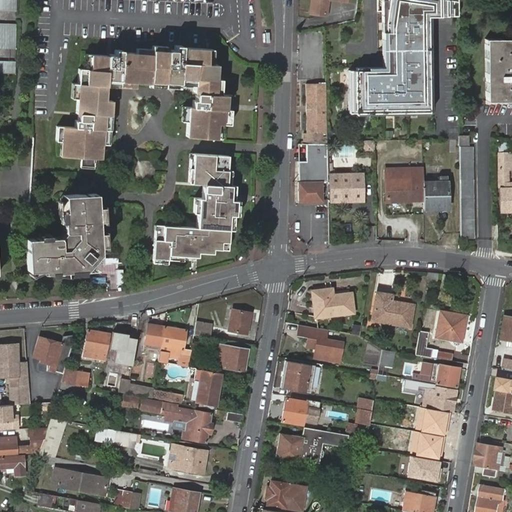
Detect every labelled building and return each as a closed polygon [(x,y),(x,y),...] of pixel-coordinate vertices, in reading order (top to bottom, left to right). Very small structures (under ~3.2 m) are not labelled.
[(0,0),(0,7),(17,9),(17,0),(0,0)] [(310,0),(309,14),(327,15),(327,0),(339,0),(344,1),(344,0),(310,0)] [(457,17),(457,0),(379,0),(381,64),(372,65),(354,65),(354,68),(347,68),(347,115),(431,114),(430,17),(457,17)] [(18,21),(0,20),(0,69),(16,70),(18,21)] [(484,33),(486,95),(502,95),(503,91),(511,91),(511,33),(511,37),(500,37),(500,33),(484,33)] [(111,56),(89,54),(88,70),(81,69),(78,69),(77,84),(76,100),(75,113),(82,114),(82,116),(79,116),(79,121),(76,121),(76,127),(58,126),(57,140),(62,141),(67,142),(65,156),(82,157),(81,167),(96,168),(97,143),(104,144),(105,130),(108,130),(109,121),(106,119),(95,118),(96,111),(112,112),(113,96),(104,95),(105,80),(106,65),(111,65),(110,75),(113,77),(120,78),(135,78),(135,72),(149,73),(149,79),(149,81),(164,82),(164,68),(170,69),(169,80),(172,83),(181,83),(182,79),(193,80),(193,84),(193,94),(198,95),(198,96),(196,96),(195,101),(193,101),(192,107),(189,107),(188,122),(187,136),(216,138),(217,123),(223,123),(232,124),(232,109),(215,108),(215,103),(225,104),(228,102),(228,95),(222,94),(223,79),(219,79),(212,78),(213,64),(209,64),(209,49),(184,48),(184,46),(176,46),(175,50),(170,50),(170,54),(167,54),(167,51),(138,49),(138,54),(125,53),(125,51),(117,51),(117,55),(112,55),(112,59),(111,58),(111,56)] [(88,70),(89,54),(82,54),(81,69),(88,70)] [(120,81),(120,78),(113,77),(110,75),(111,65),(106,65),(105,80),(120,81)] [(181,88),(181,83),(172,83),(169,80),(170,69),(164,68),(164,82),(163,87),(181,88)] [(307,131),(327,131),(326,80),(307,81),(307,131)] [(233,95),(228,95),(228,102),(225,104),(215,103),(215,108),(232,109),(233,95)] [(111,130),(112,112),(96,111),(95,118),(106,119),(109,121),(108,130),(111,130)] [(469,135),(458,135),(459,145),(469,145),(469,135)] [(508,150),(507,137),(499,137),(499,151),(508,150)] [(322,182),(327,181),(327,173),(327,143),(320,143),(307,143),(308,161),(298,162),(299,182),(297,182),(298,203),(323,202),(322,182)] [(307,143),(298,143),(298,162),(308,161),(307,143)] [(364,143),(364,153),(374,152),(374,143),(364,143)] [(459,147),(461,234),(475,234),(473,146),(459,147)] [(497,153),(499,213),(511,212),(511,159),(511,152),(497,153)] [(156,226),(154,263),(161,264),(162,260),(170,260),(176,261),(176,256),(185,256),(194,257),(195,254),(196,243),(200,243),(199,253),(213,254),(214,250),(221,251),(229,245),(229,230),(230,216),(234,217),(234,202),(219,201),(220,196),(232,196),(235,195),(235,187),(231,186),(231,178),(228,178),(228,170),(229,155),(194,153),(194,160),(190,159),(189,183),(207,184),(207,187),(204,187),(203,198),(200,198),(199,213),(198,228),(156,226)] [(385,168),(385,179),(386,201),(423,201),(423,184),(423,167),(385,168)] [(364,202),(363,173),(330,173),(330,203),(364,202)] [(423,201),(423,210),(448,210),(448,184),(423,184),(423,201)] [(44,269),(67,271),(86,270),(91,262),(88,260),(91,256),(94,258),(100,250),(97,192),(65,194),(66,210),(63,210),(64,231),(61,235),(28,237),(29,270),(44,269)] [(437,282),(438,272),(428,272),(427,282),(437,282)] [(310,290),(311,298),(315,298),(316,307),(312,307),(313,317),(352,312),(349,293),(331,295),(326,295),(324,288),(310,290)] [(392,295),(377,292),(373,321),(410,327),(414,305),(404,303),(403,307),(399,306),(400,302),(391,301),(392,295)] [(233,309),(230,330),(247,333),(251,313),(233,309)] [(440,310),(435,336),(462,340),(466,314),(440,310)] [(511,317),(507,316),(503,340),(511,341),(511,317)] [(194,333),(209,336),(211,323),(197,320),(194,333)] [(159,353),(165,326),(149,323),(143,350),(159,353)] [(314,326),(297,323),(295,334),(312,338),(314,326)] [(185,330),(165,326),(159,353),(158,361),(186,366),(189,351),(183,350),(185,330)] [(314,326),(312,338),(316,338),(325,340),(327,329),(314,326)] [(88,329),(83,355),(105,360),(110,334),(88,329)] [(415,355),(431,357),(432,347),(426,346),(428,331),(419,330),(415,355)] [(60,342),(38,335),(32,355),(41,358),(40,362),(50,364),(48,369),(61,372),(65,357),(59,356),(63,343),(60,342)] [(59,356),(65,357),(73,336),(62,337),(60,342),(63,343),(59,356)] [(341,343),(325,340),(316,338),(312,359),(338,364),(341,343)] [(0,405),(11,405),(28,403),(25,361),(18,361),(16,343),(0,344),(0,378),(10,377),(11,394),(0,395),(0,405)] [(233,374),(250,378),(251,370),(245,369),(248,349),(220,344),(216,366),(234,370),(233,374)] [(390,367),(393,351),(381,349),(378,365),(390,367)] [(278,395),(283,396),(289,397),(291,389),(302,391),(307,364),(284,360),(278,395)] [(411,380),(456,387),(459,368),(432,364),(430,379),(412,376),(411,380)] [(377,374),(389,376),(390,367),(378,365),(377,374)] [(82,371),(65,368),(61,381),(80,385),(82,371)] [(221,372),(196,368),(194,379),(200,380),(196,400),(215,403),(221,372)] [(114,377),(112,389),(150,396),(151,387),(130,383),(130,380),(114,377)] [(200,380),(194,379),(188,378),(184,397),(196,400),(200,380)] [(511,380),(500,378),(495,409),(511,411),(511,380)] [(80,385),(61,381),(59,387),(78,391),(80,385)] [(435,386),(431,408),(451,411),(455,389),(435,386)] [(178,394),(152,389),(151,397),(177,402),(178,394)] [(271,394),(270,400),(282,402),(283,396),(278,395),(271,394)] [(371,401),(372,399),(360,397),(358,408),(360,409),(370,410),(371,401)] [(318,402),(305,399),(305,402),(285,399),(281,421),(302,424),(303,421),(310,422),(312,409),(317,410),(318,402)] [(179,437),(189,438),(205,442),(207,433),(209,434),(209,432),(211,432),(214,430),(214,426),(213,424),(211,424),(211,422),(209,422),(210,413),(194,410),(139,401),(137,411),(162,415),(161,421),(181,424),(179,437)] [(370,410),(369,415),(375,416),(377,403),(371,401),(370,410)] [(11,405),(0,405),(0,428),(11,428),(10,421),(12,420),(11,414),(11,405)] [(445,435),(449,412),(417,406),(412,429),(424,431),(445,435)] [(358,421),(368,423),(369,415),(370,410),(360,409),(358,421)] [(226,420),(242,422),(244,415),(228,412),(226,420)] [(11,428),(0,428),(0,430),(18,429),(17,413),(11,414),(12,420),(10,421),(11,428)] [(98,426),(97,434),(102,434),(101,440),(109,441),(110,436),(115,437),(114,443),(134,446),(136,433),(116,429),(115,429),(98,426)] [(279,433),(275,455),(306,461),(319,463),(322,442),(346,446),(348,435),(303,427),(301,437),(279,433)] [(0,454),(38,453),(46,428),(25,430),(26,437),(27,437),(27,445),(16,446),(16,442),(15,436),(0,437),(0,454)] [(440,461),(445,435),(424,431),(412,429),(407,454),(411,455),(440,461)] [(480,441),(475,465),(485,467),(497,469),(499,470),(501,462),(497,461),(499,448),(503,449),(504,445),(480,441)] [(381,442),(380,450),(397,452),(398,444),(381,442)] [(166,454),(167,445),(144,443),(143,452),(166,454)] [(206,451),(183,447),(171,445),(167,466),(180,469),(202,473),(206,451)] [(361,463),(363,449),(349,447),(347,461),(361,463)] [(22,455),(0,456),(0,469),(12,469),(12,478),(24,477),(22,455)] [(440,461),(411,455),(408,475),(440,481),(444,461),(440,461)] [(109,475),(53,464),(49,483),(105,495),(109,475)] [(497,469),(485,467),(483,474),(496,477),(497,469)] [(270,488),(267,487),(266,498),(268,498),(267,504),(286,508),(286,505),(291,506),(291,508),(302,511),(306,488),(290,485),(271,481),(270,488)] [(497,511),(499,504),(502,504),(505,490),(482,486),(476,511),(497,511)] [(141,491),(123,488),(120,504),(138,507),(141,491)] [(178,489),(172,488),(169,510),(174,511),(178,489)] [(195,511),(199,493),(178,489),(174,511),(180,511),(195,511)] [(410,511),(413,511),(432,511),(436,496),(406,490),(403,510),(410,511)] [(77,499),(38,491),(36,504),(75,510),(77,499)] [(77,499),(75,510),(74,511),(97,511),(99,503),(77,499)]
